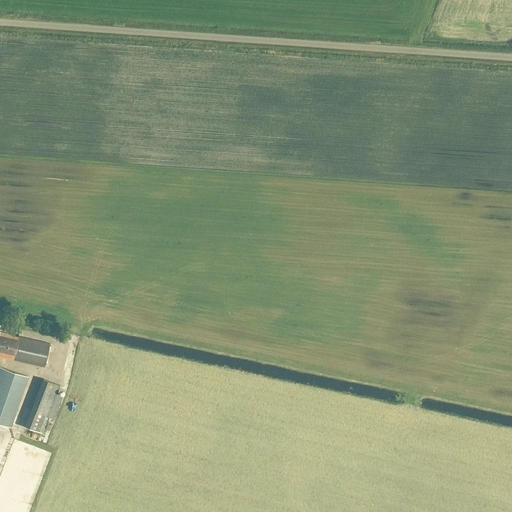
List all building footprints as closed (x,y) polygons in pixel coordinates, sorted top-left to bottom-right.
[(0,356),(44,367),(49,344),(0,332),(0,356)] [(70,351),(68,362),(80,365),(83,353),(70,351)] [(25,377),(0,367),(0,423),(8,426),(25,377)] [(47,418),(48,418),(57,395),(60,386),(42,379),(23,427),(41,434),(47,418)] [(53,420),(62,396),(57,395),(48,418),(53,420)] [(26,484),(40,449),(20,441),(5,479),(12,481),(13,479),(26,484)]
